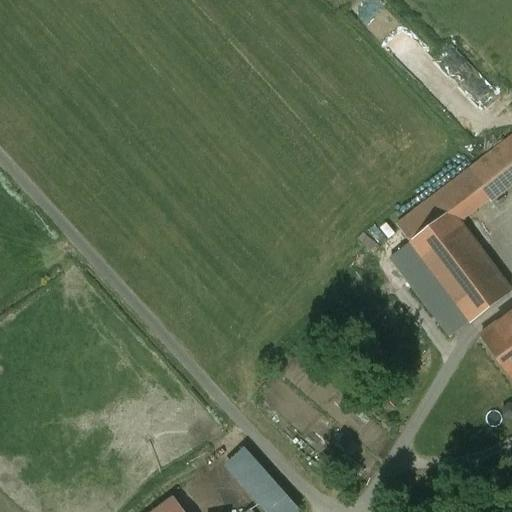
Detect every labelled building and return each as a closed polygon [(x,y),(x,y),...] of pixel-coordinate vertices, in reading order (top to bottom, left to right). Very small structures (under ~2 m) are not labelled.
[(476,99),(492,98),(492,88),(475,88),(476,99)] [(511,292),(457,221),(487,198),(490,202),(511,185),(511,136),(397,225),(410,243),(470,322),(511,292)] [(470,322),(410,243),(390,258),(450,337),(470,322)] [(511,311),(480,336),(511,377),(511,311)] [(295,511),(297,511),(243,451),(227,466),(267,511),(295,511)] [(183,511),(173,498),(154,511),(183,511)]
